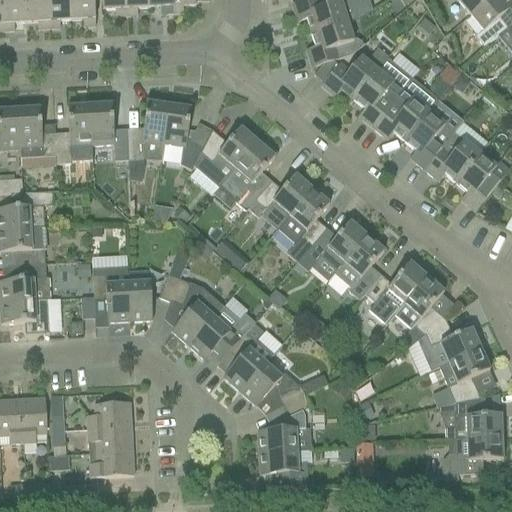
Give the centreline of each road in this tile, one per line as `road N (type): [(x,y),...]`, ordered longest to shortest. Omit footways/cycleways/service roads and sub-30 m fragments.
road 1 (residential): [(496,289),(468,258),(235,75),(215,49)]
road 2 (residential): [(183,511),(182,420),(135,362),(0,360)]
road 3 (residential): [(0,59),(215,49)]
